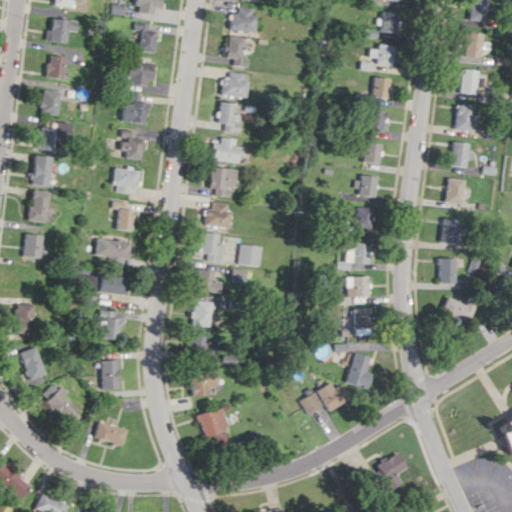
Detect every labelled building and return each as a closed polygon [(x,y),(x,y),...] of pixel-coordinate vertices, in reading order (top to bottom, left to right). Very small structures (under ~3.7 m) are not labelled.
[(152,6),(159,7),(159,0),(135,0),(135,12),(152,13),(152,6)] [(467,0),(467,20),(484,21),(484,0),(467,0)] [(253,8),(232,6),(229,29),(250,31),(253,8)] [(396,13),(379,11),(376,31),(393,33),(396,13)] [(66,30),(74,31),(75,21),(51,17),(49,29),(45,29),(44,40),(64,43),(66,30)] [(147,29),(148,22),(133,21),(133,39),(137,39),(137,50),(154,51),(155,30),(147,29)] [(479,56),(480,33),(462,32),(461,56),(479,56)] [(231,58),(230,64),(245,67),(246,58),(239,57),(242,38),(226,35),(223,57),(231,58)] [(374,48),(366,48),(365,56),(372,57),(372,63),(389,65),(391,45),(374,43),(374,48)] [(61,78),(63,56),(47,54),(44,76),(61,78)] [(147,85),(151,62),(127,58),(124,81),(147,85)] [(482,72),(458,70),(457,92),(474,93),(474,86),(481,87),(482,72)] [(243,96),(243,74),(220,73),(219,95),(243,96)] [(368,96),(385,97),(386,77),(370,76),(368,96)] [(55,114),(58,91),(40,89),(37,112),(55,114)] [(145,101),(138,101),(138,93),(123,93),(122,121),(144,122),(145,101)] [(222,122),(221,130),(236,131),(237,114),(232,114),(233,102),(216,101),(215,122),(222,122)] [(472,106),(455,104),(452,128),(469,130),(472,106)] [(381,130),(383,109),(367,108),(366,129),(381,130)] [(70,122),(54,121),(53,127),(38,126),(35,147),(59,150),(60,140),(67,141),(70,122)] [(135,130),(120,128),(119,139),(118,149),(125,150),(124,157),(139,159),(142,138),(134,137),(135,130)] [(218,143),(211,142),(209,159),(234,161),(236,138),(218,137),(218,143)] [(376,163),(379,144),(362,141),(359,160),(376,163)] [(448,165),(466,166),(467,152),(465,152),(466,142),(449,141),(448,165)] [(46,186),(50,156),(33,154),(29,183),(46,186)] [(206,187),(213,188),(212,195),(228,197),(232,169),(209,166),(206,187)] [(129,192),(129,186),(136,186),(137,169),(113,168),(112,191),(129,192)] [(351,193),(372,196),(374,176),(354,174),(351,193)] [(462,179),(445,177),(443,201),(460,203),(462,179)] [(45,221),(48,191),(29,189),(26,219),(45,221)] [(111,208),(118,208),(115,228),(130,230),(133,208),(126,208),(126,201),(112,199),(111,208)] [(203,224),(225,227),(228,204),(207,201),(203,224)] [(368,229),(370,207),(353,205),(351,228),(368,229)] [(458,233),(460,219),(441,217),(438,241),(455,243),(456,232),(458,233)] [(196,258),(218,261),(221,243),(215,242),(216,233),(199,231),(196,258)] [(37,257),(40,235),(23,232),(20,255),(37,257)] [(127,240),(104,239),(102,261),(125,263),(127,240)] [(347,269),(347,262),(366,262),(366,242),(343,241),(342,261),(333,261),(333,268),(347,269)] [(256,266),(259,246),(237,243),(234,262),(256,266)] [(454,282),(454,258),(436,257),(436,281),(454,282)] [(217,281),(210,281),(211,269),(195,269),(194,290),(217,291),(217,281)] [(97,292),(122,293),(123,276),(98,275),(97,292)] [(342,276),(343,296),(366,295),(366,275),(342,276)] [(466,298),(464,303),(444,297),(438,315),(465,324),(473,301),(466,298)] [(209,302),(192,299),(188,323),(205,326),(209,302)] [(31,332),(30,303),(13,303),(14,333),(31,332)] [(367,307),(350,308),(351,327),(368,326),(367,307)] [(100,337),(117,338),(119,311),(96,310),(95,330),(101,330),(100,337)] [(210,343),(203,343),(203,331),(186,330),(185,351),(210,352),(210,343)] [(27,379),(42,373),(32,346),(17,352),(27,379)] [(343,382),(365,388),(369,372),(364,371),(368,356),(351,352),(343,382)] [(99,388),(116,387),(116,359),(98,359),(99,388)] [(206,387),(214,386),(212,368),(187,371),(190,396),(207,393),(206,387)] [(330,387),(327,382),(313,389),(324,410),(346,399),(337,384),(330,387)] [(65,419),(77,406),(55,387),(54,389),(48,383),(38,395),(65,419)] [(303,413),(318,406),(311,391),(296,399),(303,413)] [(200,435),(225,429),(219,407),(195,413),(200,435)] [(511,452),(507,454),(499,430),(501,422),(511,415),(511,452)] [(120,444),(124,428),(95,421),(91,437),(120,444)] [(393,472),(403,467),(395,452),(369,466),(382,491),(398,482),(393,472)] [(0,487),(15,499),(27,483),(0,461),(0,487)] [(40,511),(61,511),(65,505),(38,493),(31,508),(40,511)]
